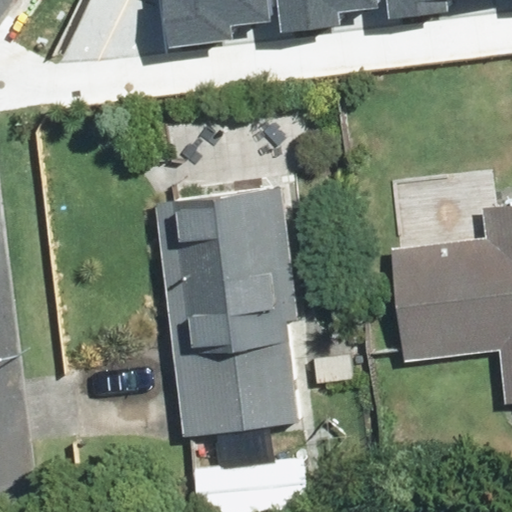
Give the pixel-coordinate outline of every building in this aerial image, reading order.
[(157,0),(162,50),(233,42),(230,22),(264,19),(261,0),(157,0)] [(272,0),(276,35),(346,28),(344,8),(377,4),(376,0),(272,0)] [(387,0),(389,20),(446,15),(444,0),(387,0)] [(154,197),(181,434),(298,421),(271,184),(154,197)] [(511,197),(478,199),(483,235),(393,240),(399,354),(499,349),(502,399),(511,398),(511,197)] [(312,460),(196,468),(198,511),(275,511),(315,509),(312,460)]
